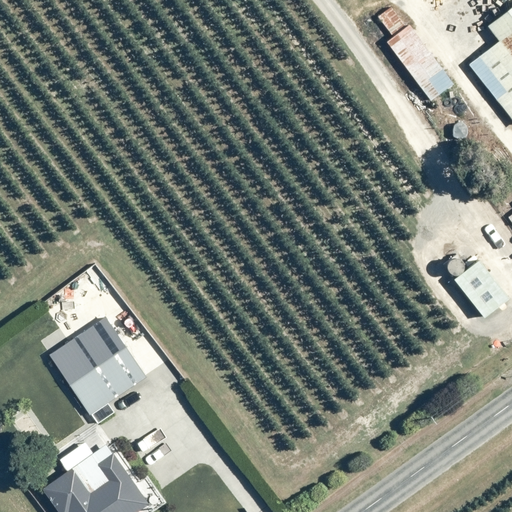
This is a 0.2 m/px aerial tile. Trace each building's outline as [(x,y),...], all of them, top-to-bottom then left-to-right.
[(511,3),(487,23),(499,40),(469,63),(511,120),(511,3)] [(396,4),(374,21),(432,96),(454,79),(396,4)] [(472,265),(460,251),(445,263),(488,315),(508,299),(477,261),(472,265)] [(157,388),(127,344),(68,384),(107,441),(180,391),(171,378),(157,388)] [(134,511),(149,502),(113,451),(101,459),(95,451),(44,486),(61,511),(65,511),(68,511),(134,511)]
